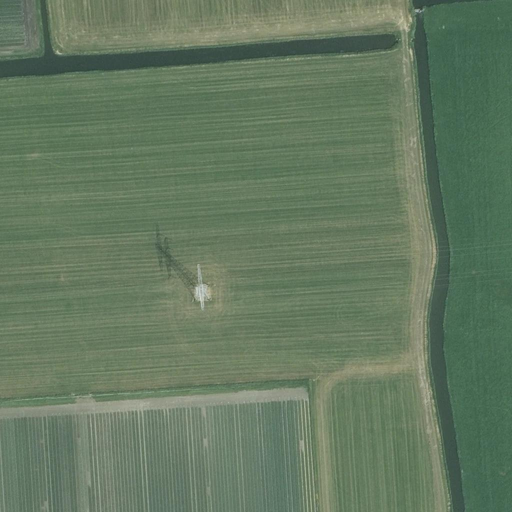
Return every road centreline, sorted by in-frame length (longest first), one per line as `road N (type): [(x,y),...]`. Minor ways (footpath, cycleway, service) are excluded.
road 1 (track): [(402,24),(422,234),(409,306),(438,511)]
road 2 (track): [(400,0),(402,24),(268,29)]
